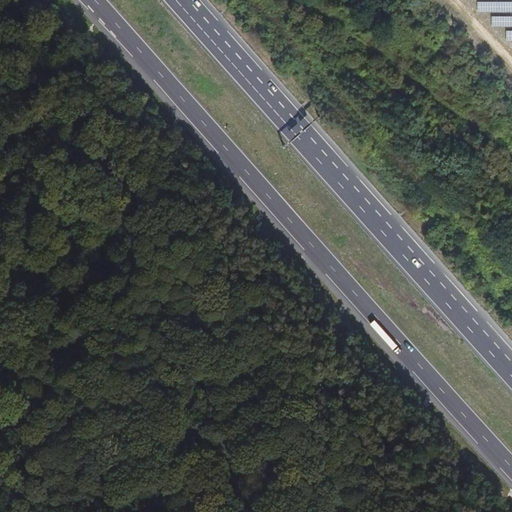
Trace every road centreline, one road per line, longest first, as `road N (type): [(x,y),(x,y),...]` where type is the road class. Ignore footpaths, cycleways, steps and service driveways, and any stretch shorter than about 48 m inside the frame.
road 1 (trunk): [(91,0),(511,469)]
road 2 (trunk): [(511,369),(182,0)]
road 3 (track): [(511,159),(298,0)]
